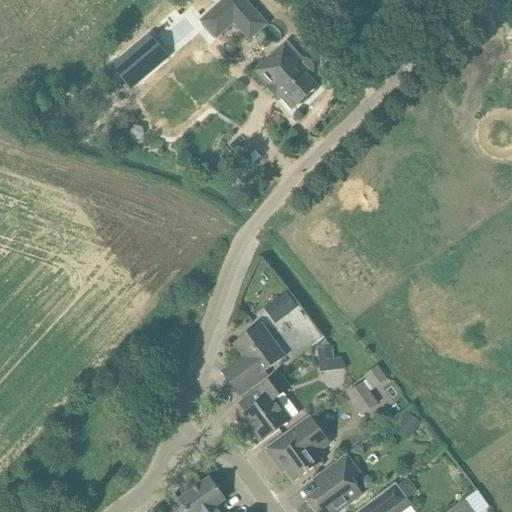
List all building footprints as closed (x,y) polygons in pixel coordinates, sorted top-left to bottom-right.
[(244,0),(224,0),(201,21),(217,39),(234,23),(250,41),(268,25),(244,0)] [(291,112),(317,88),(308,78),(314,73),(315,66),(308,59),(302,59),(287,43),(254,72),(268,88),(275,96),(279,100),(280,100),(291,112)] [(131,47),(109,67),(128,88),(150,68),(131,47)] [(135,126),(130,131),(132,139),(140,141),(145,135),(143,128),(135,126)] [(261,308),(272,322),(293,305),(281,291),(261,308)] [(286,357),(273,340),(262,324),(240,340),(249,353),(222,373),(240,397),(261,382),(258,378),(286,357)] [(331,348),(318,349),(319,361),(334,359),(333,347),(331,348)] [(284,402),(280,405),(276,399),(290,389),(279,374),(258,389),(266,399),(245,414),(250,421),(247,424),(261,442),(291,420),(299,414),(289,401),(286,404),(284,402)] [(363,383),(347,395),(354,404),(370,393),(363,383)] [(295,483),(311,471),(323,463),(317,455),(331,445),(310,416),(284,435),(293,448),(275,461),(278,467),(282,464),(295,483)] [(346,455),(319,475),(327,486),(308,500),(316,511),(339,511),(363,495),(353,482),(362,476),(346,455)] [(221,511),(217,506),(226,500),(210,478),(180,501),(188,511),(187,511),(221,511)] [(390,511),(407,500),(396,484),(357,511),(390,511)]
